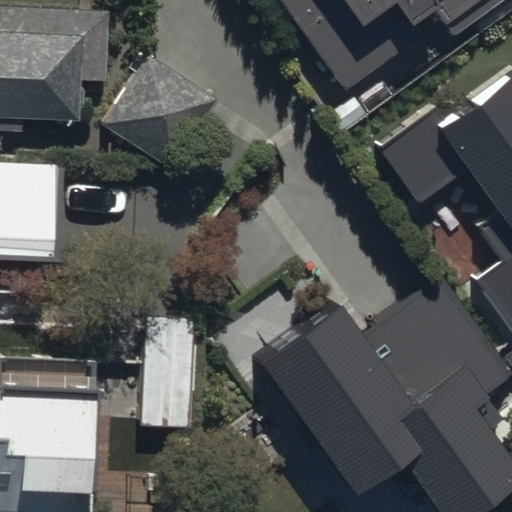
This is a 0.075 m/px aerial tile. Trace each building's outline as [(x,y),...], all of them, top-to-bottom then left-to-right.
[(282,0),(338,76),(414,21),(406,9),(418,0),(425,0),(449,32),(492,0),(282,0)] [(98,76),(101,6),(0,1),(0,111),(71,114),(72,75),(98,76)] [(211,95),(141,48),(95,118),(164,164),(211,95)] [(432,106),(379,145),(418,199),(467,164),(499,209),(476,226),(500,260),(474,279),(511,331),(511,73),(444,123),(432,106)] [(51,151),(0,149),(0,498),(37,499),(37,508),(86,509),(90,382),(106,383),(107,351),(139,352),(138,410),(191,411),(194,308),(146,306),(146,289),(86,287),(84,352),(0,349),(0,238),(48,240),(51,151)] [(508,362),(435,260),(353,318),(327,281),(249,336),(342,468),(386,438),(436,508),(511,454),(511,452),(468,390),(508,362)]
